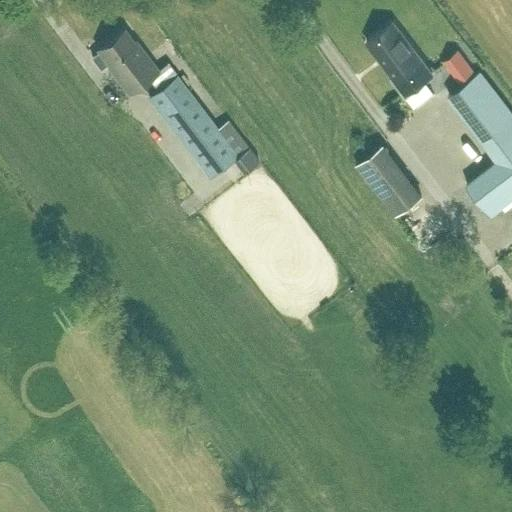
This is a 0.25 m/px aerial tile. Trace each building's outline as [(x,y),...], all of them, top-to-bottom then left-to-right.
[(406,93),(432,72),(421,58),(392,19),(365,39),(406,93)] [(131,38),(123,27),(97,46),(98,48),(90,54),(99,66),(107,60),(113,68),(112,69),(127,90),(156,68),(132,37),(131,38)] [(457,47),(444,56),(462,80),(475,71),(457,47)] [(490,214),(511,197),(511,109),(480,67),(475,71),(462,80),(448,91),(497,157),(466,181),(490,214)] [(215,125),(211,120),(174,72),(146,94),(207,174),(231,156),(243,169),(259,157),(248,143),(247,144),(227,116),(215,125)] [(424,83),(403,98),(410,108),(431,93),(424,83)] [(384,140),(355,161),(394,214),(423,192),(384,140)]
